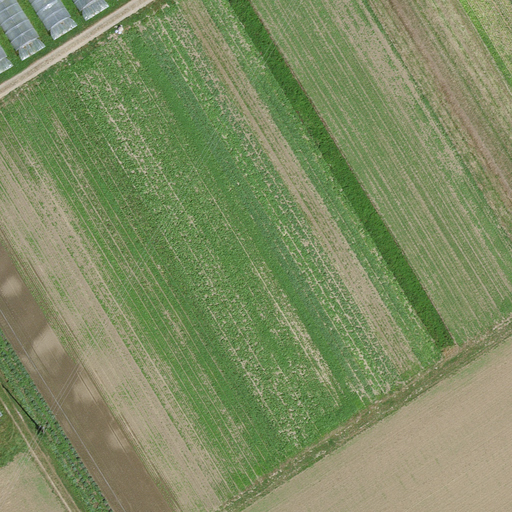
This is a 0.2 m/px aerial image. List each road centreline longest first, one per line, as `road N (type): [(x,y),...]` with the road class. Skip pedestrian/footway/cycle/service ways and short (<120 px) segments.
road 1 (track): [(130,0),(0,86)]
road 2 (track): [(72,511),(0,398)]
